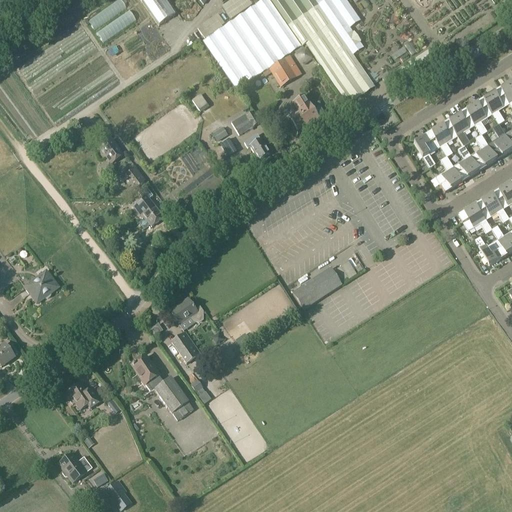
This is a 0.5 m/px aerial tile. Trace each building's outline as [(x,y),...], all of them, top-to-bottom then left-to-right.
[(139,0),(158,27),(175,16),(163,0),(139,0)] [(214,17),(197,29),(205,41),(203,42),(237,91),(305,44),(331,26),(325,16),(318,6),(327,0),(263,0),(240,16),(222,29),(214,17)] [(331,26),(305,44),(344,102),(348,99),(349,98),(371,83),(352,56),(331,26)] [(295,78),(284,61),(269,70),(280,88),(295,78)] [(395,76),(392,71),(381,79),(385,84),(395,76)] [(511,84),(500,92),(511,110),(511,84)] [(498,127),(499,127),(504,124),(498,113),(509,106),(511,111),(511,110),(500,92),(483,102),(498,127)] [(200,114),(209,108),(200,96),(192,101),(200,114)] [(309,127),(319,121),(318,119),(325,114),(319,106),(313,111),(303,96),(292,103),(296,109),(297,108),(299,111),(289,118),(297,131),(307,124),(309,127)] [(465,113),(481,138),(487,134),(483,128),(489,125),(486,120),(491,117),(498,127),(483,102),(465,113)] [(245,116),(231,124),(239,137),(256,126),(259,125),(252,113),(249,115),(246,117),(246,115),(245,116)] [(464,149),(470,145),(463,135),(474,128),(480,138),(481,138),(465,113),(448,124),(463,148),(464,149)] [(499,127),(498,127),(511,149),(511,117),(509,120),(511,123),(511,132),(505,137),(499,127)] [(463,148),(448,124),(431,135),(446,159),(446,160),(447,160),(452,156),(446,146),(457,139),(463,149),(463,148)] [(86,140),(92,131),(86,127),(83,125),(79,131),(80,132),(79,135),(80,135),(86,140)] [(511,149),(498,127),(492,130),(499,141),(488,148),(481,138),(496,162),(511,152),(511,149)] [(218,142),(228,137),(223,130),(214,135),(218,142)] [(446,159),(431,135),(413,146),(419,156),(417,157),(420,161),(419,161),(420,162),(422,160),(426,167),(428,170),(429,171),(435,167),(428,156),(439,149),(446,159)] [(261,141),(260,141),(257,136),(244,144),(248,151),(250,149),(259,162),(270,154),(261,141)] [(481,138),(480,138),(475,141),(481,152),(470,159),(464,149),(479,173),(496,162),(481,138)] [(123,156),(111,141),(101,149),(99,150),(110,166),(112,164),(123,156)] [(479,173),(464,149),(463,148),(463,149),(457,152),(464,163),(453,170),(447,160),(446,160),(462,184),(479,173)] [(200,157),(204,165),(210,161),(206,154),(200,157)] [(446,160),(446,159),(440,163),(447,173),(435,181),(444,195),(462,184),(446,160)] [(134,171),(123,179),(129,186),(131,185),(135,190),(143,184),(142,182),(144,181),(137,171),(135,173),(134,171)] [(509,222),(510,221),(503,211),(511,205),(511,187),(494,197),(509,222)] [(144,199),(133,206),(138,213),(137,214),(137,217),(138,219),(140,219),(142,218),(143,219),(144,218),(151,228),(162,220),(151,204),(148,201),(153,197),(146,188),(139,193),(144,199)] [(492,232),(486,222),(497,215),(504,226),(509,222),(510,222),(509,222),(494,197),(477,208),(492,232)] [(492,233),(492,232),(477,208),(459,219),(468,233),(480,226),(487,237),(492,233)] [(492,232),(492,233),(508,257),(511,254),(511,225),(510,222),(509,222),(511,226),(511,234),(505,239),(498,229),(492,232)] [(492,233),(498,243),(487,250),(481,240),(474,244),(481,254),(479,255),(479,256),(480,256),(482,260),(484,259),(490,268),(508,257),(492,233)] [(340,287),(329,270),(291,295),(302,312),(340,287)] [(46,272),(24,288),(36,304),(43,299),(45,300),(47,299),(49,298),(50,297),(51,295),(51,293),(58,288),(46,272)] [(187,300),(169,313),(178,326),(190,318),(193,322),(198,324),(202,321),(202,313),(199,309),(195,312),(187,300)] [(186,366),(199,357),(185,335),(171,344),(186,366)] [(245,336),(236,343),(239,348),(249,341),(245,336)] [(0,365),(7,360),(9,364),(16,360),(4,344),(0,347),(0,365)] [(144,358),(131,367),(144,386),(149,383),(154,390),(161,386),(155,379),(157,377),(158,377),(145,358),(144,358)] [(154,390),(154,391),(171,415),(172,416),(173,415),(187,404),(170,380),(163,384),(163,385),(161,386),(154,390)] [(80,385),(67,393),(70,398),(68,399),(73,405),(75,404),(80,412),(88,407),(90,410),(102,402),(92,388),(86,393),(80,385)] [(121,411),(112,401),(107,405),(115,416),(121,411)] [(89,449),(94,446),(89,439),(84,442),(89,449)] [(77,463),(71,455),(58,465),(62,472),(61,474),(64,478),(67,478),(72,484),(92,470),(83,458),(77,463)] [(94,481),(98,489),(109,483),(104,475),(94,481)] [(124,495),(116,484),(105,492),(107,496),(113,503),(123,496),(124,495)]
